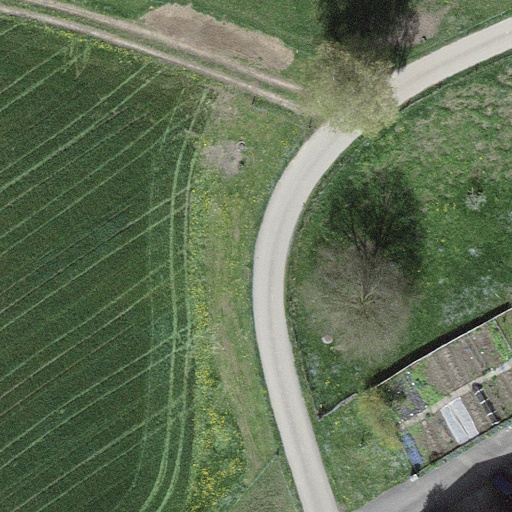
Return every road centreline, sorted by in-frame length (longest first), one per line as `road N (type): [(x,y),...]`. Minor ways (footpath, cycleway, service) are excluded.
road 1 (unclassified): [(325,511),(273,332),(270,279),(292,192),(345,120),(511,31)]
road 2 (track): [(0,0),(134,37),(345,120)]
